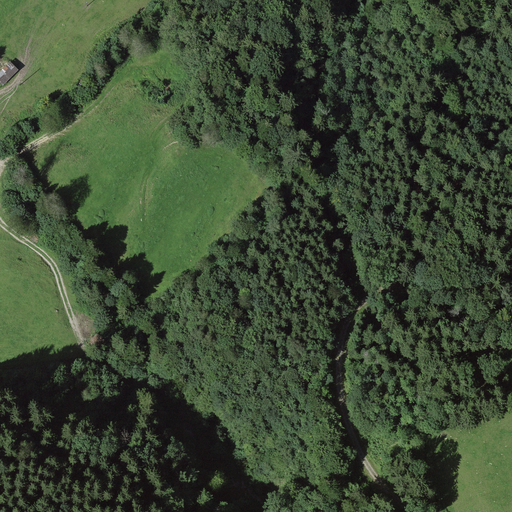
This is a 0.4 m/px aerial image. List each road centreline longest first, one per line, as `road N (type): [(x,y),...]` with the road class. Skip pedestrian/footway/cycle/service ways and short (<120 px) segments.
road 1 (track): [(409,511),(361,460),(342,409),(336,359),(364,294)]
road 2 (track): [(0,219),(51,258),(84,349)]
